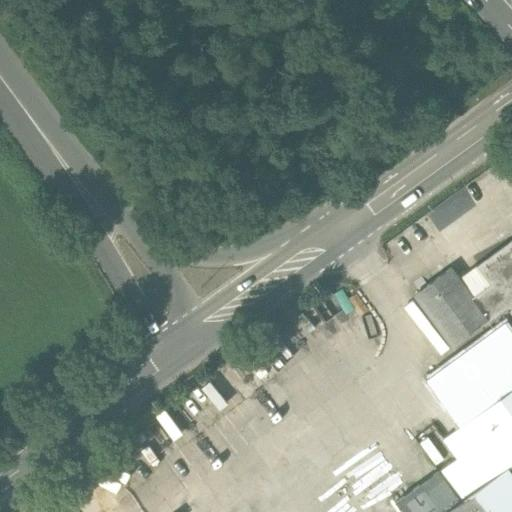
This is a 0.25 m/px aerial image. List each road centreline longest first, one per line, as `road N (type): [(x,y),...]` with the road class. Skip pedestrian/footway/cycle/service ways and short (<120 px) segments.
road 1 (primary): [(336,233),(249,253),(182,255),(110,236)]
road 2 (secondary): [(183,342),(0,473)]
road 3 (secondary): [(511,109),(336,233)]
road 4 (primary): [(110,236),(0,78)]
road 5 (secondary): [(336,233),(183,342)]
road 6 (primary): [(183,342),(110,236)]
